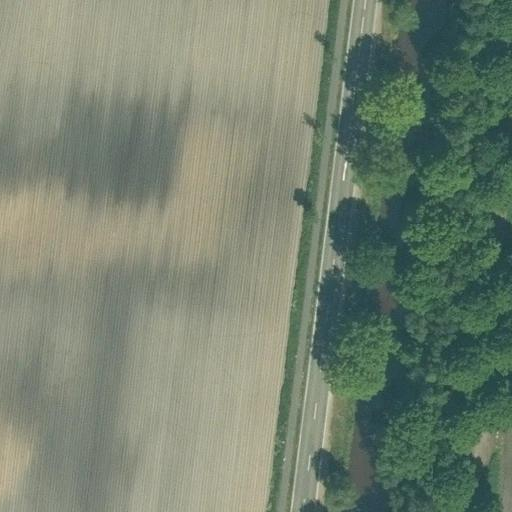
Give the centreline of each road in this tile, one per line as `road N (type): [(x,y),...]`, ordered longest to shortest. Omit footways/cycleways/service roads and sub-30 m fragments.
road 1 (tertiary): [(304,511),(364,0)]
road 2 (unclassified): [(459,511),(511,116)]
